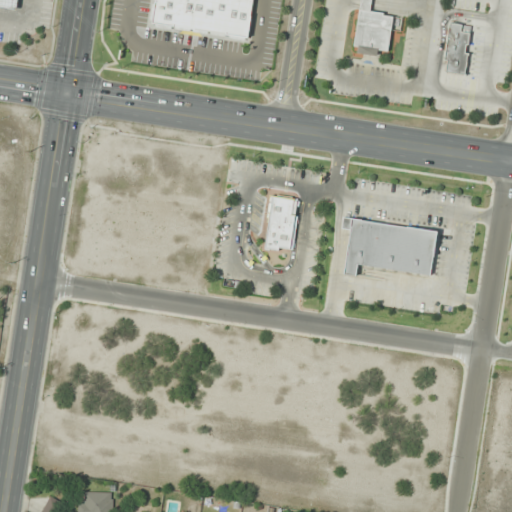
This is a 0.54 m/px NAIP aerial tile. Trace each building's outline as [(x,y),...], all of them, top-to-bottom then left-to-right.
[(19,0),(0,0),(0,7),(18,10),(19,0)] [(154,0),(252,0),(247,37),(151,22),(154,0)] [(360,0),(370,0),(369,10),(383,12),(382,15),(392,16),(387,51),(377,49),(376,55),(356,52),(357,47),(353,46),(360,0)] [(449,22),(461,24),(460,31),(469,32),(468,44),(466,44),(465,52),(469,53),(468,55),(465,75),(445,72),(446,60),(444,59),(449,22)] [(271,195),(296,198),(294,215),(296,216),(291,249),(279,247),(278,250),(263,248),(271,195)] [(342,216),(437,231),(430,275),(357,264),(355,276),(342,274),(349,229),(340,228),(342,216)] [(79,505),(79,511),(112,511),(113,493),(86,493),(86,505),(79,505)] [(60,511),(64,503),(49,497),(42,511),(60,511)]
